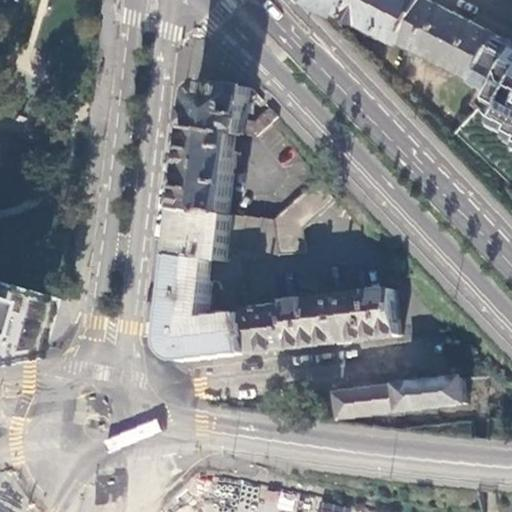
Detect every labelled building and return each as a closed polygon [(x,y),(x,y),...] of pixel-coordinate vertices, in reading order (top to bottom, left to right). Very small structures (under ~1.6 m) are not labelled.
[(428,0),(314,0),(311,4),(340,18),(341,15),(406,47),(407,45),(428,0)] [(506,38),(429,0),(428,0),(407,45),(479,83),(481,83),(506,38)] [(499,97),(495,104),(508,111),(500,126),(511,132),(511,41),(506,38),(481,83),(479,83),(478,85),(499,97)] [(237,135),(260,138),(271,124),(279,118),(270,108),(255,122),(247,120),(251,89),(204,83),(200,84),(197,87),(194,93),(192,113),(190,131),(237,137),(237,135)] [(229,203),(237,137),(190,131),(185,175),(180,209),(227,215),(229,203)] [(334,199),(317,179),(275,220),(279,255),(306,251),(303,229),(334,199)] [(275,220),(227,215),(180,209),(177,237),(175,255),(215,261),(228,262),(230,245),(279,255),(275,220)] [(215,261),(175,255),(173,276),(212,281),(215,261)] [(208,314),(212,281),(173,276),(165,345),(167,352),(172,358),(181,362),(185,362),(251,354),(246,315),(215,318),(214,314),(208,314)] [(0,352),(35,345),(46,301),(0,288),(0,352)] [(290,349),(399,335),(396,313),(394,290),(285,303),(285,307),(290,349)] [(251,354),(290,349),(285,307),(246,312),(246,315),(251,354)] [(399,386),(402,410),(466,402),(463,378),(399,386)] [(402,410),(399,386),(337,394),(340,418),(402,410)]
